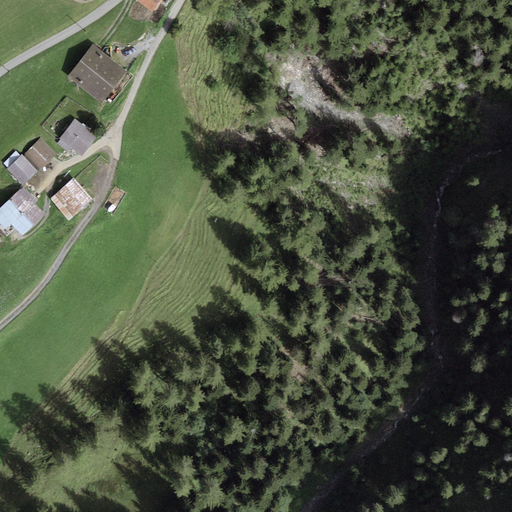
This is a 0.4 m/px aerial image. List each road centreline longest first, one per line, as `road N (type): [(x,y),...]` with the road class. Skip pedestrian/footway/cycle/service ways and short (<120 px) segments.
road 1 (track): [(0,329),(62,264),(95,213),(116,166),(116,132)]
road 2 (unclassified): [(116,0),(0,72)]
